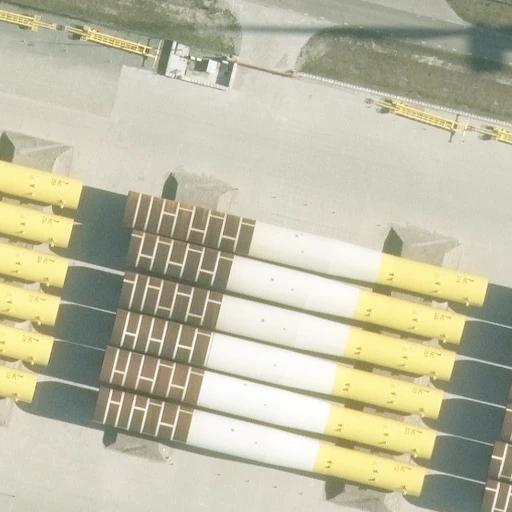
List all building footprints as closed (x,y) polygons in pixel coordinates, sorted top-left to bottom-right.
[(32,31),(19,89),(116,110),(129,52),(32,31)] [(0,122),(0,270),(5,271),(33,129),(0,122)] [(294,143),(288,166),(309,171),(314,148),(294,143)] [(76,291),(100,173),(59,165),(35,282),(76,291)] [(242,370),(275,373),(277,355),(250,353),(249,364),(242,363),(242,370)] [(511,500),(511,433),(499,498),(511,500)] [(447,511),(452,492),(447,491),(449,481),(428,477),(429,475),(409,471),(400,511),(447,511)]
